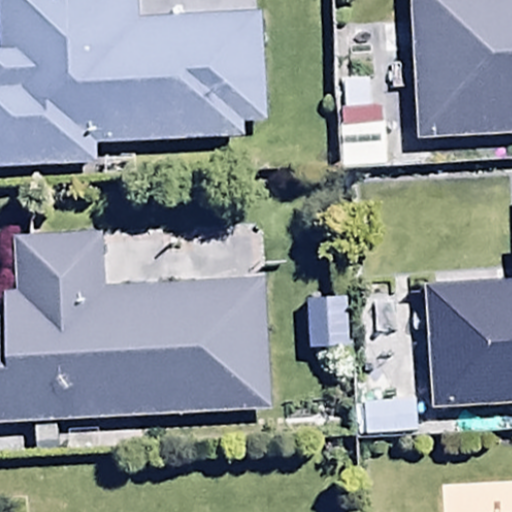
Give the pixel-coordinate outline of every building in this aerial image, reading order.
[(260,17),(139,24),(137,0),(0,0),(0,51),(0,54),(0,177),(98,172),(97,155),(242,147),(241,126),(266,124),(260,17)] [(511,0),(408,0),(415,146),(511,141),(511,0)] [(62,459),(60,431),(271,420),(264,289),(107,297),(104,242),(14,246),(16,300),(7,300),(8,326),(0,326),(0,433),(33,432),(34,460),(62,459)] [(511,288),(425,295),(433,416),(511,411),(511,288)] [(418,403),(363,405),(365,443),(420,441),(418,403)]
